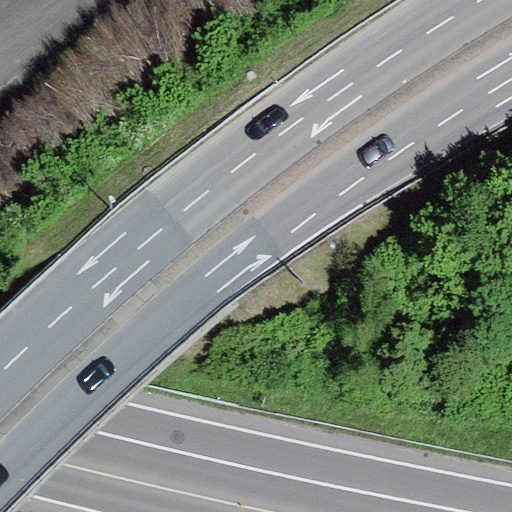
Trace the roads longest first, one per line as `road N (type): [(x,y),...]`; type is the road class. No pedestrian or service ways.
road 1 (primary): [(0,482),(80,397),(200,292),(335,189),(511,77)]
road 2 (primary): [(468,0),(257,141),(0,371)]
road 3 (trunk): [(290,511),(0,442)]
